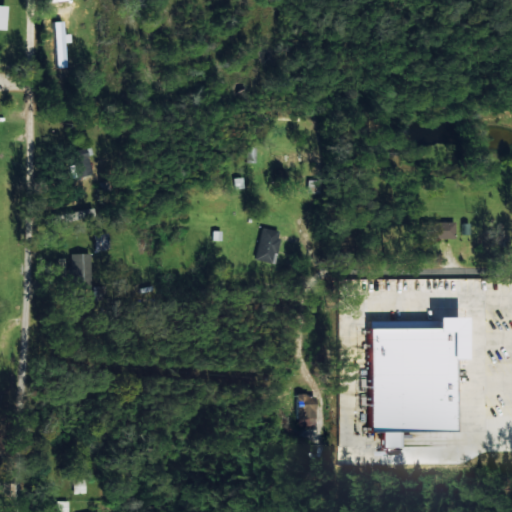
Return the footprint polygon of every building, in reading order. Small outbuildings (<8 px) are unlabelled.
[(65,66),(64,42),(69,42),(69,33),(63,33),(62,20),(51,21),(53,67),(65,66)] [(254,162),(255,146),(246,146),(245,162),(254,162)] [(75,177),(93,174),(87,147),(69,150),(75,177)] [(317,161),(317,151),(272,153),(272,163),(286,162),(287,167),(299,166),(299,162),(317,161)] [(92,216),(91,208),(69,212),(70,220),(92,216)] [(453,222),(430,221),(430,238),(453,238),(453,222)] [(256,260),(275,262),(278,230),(259,228),(256,260)] [(93,233),(94,250),(108,250),(107,233),(93,233)] [(90,253),(68,252),(67,285),(90,286),(90,253)] [(297,425),(314,426),(315,394),(297,394),(297,425)] [(73,493),(86,493),(85,478),(72,479),(73,493)]
